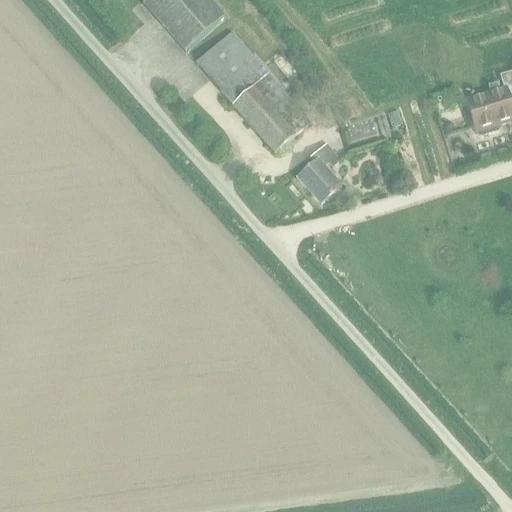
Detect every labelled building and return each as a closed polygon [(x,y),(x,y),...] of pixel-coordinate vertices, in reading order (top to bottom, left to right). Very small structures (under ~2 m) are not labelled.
[(210,0),(145,0),(143,2),(185,51),(225,16),(210,0)] [(232,31),(195,63),(272,153),(309,121),(232,31)] [(511,119),(511,115),(508,103),(511,102),(511,69),(497,74),(502,89),(464,100),(474,134),(478,136),(496,130),(498,126),(497,124),(511,119)] [(442,125),(440,129),(441,133),(445,136),(449,134),(451,130),(450,126),(446,124),(442,125)] [(328,162),(332,166),(341,158),(326,142),(311,155),(314,159),(296,175),(320,202),(341,183),(324,165),(328,162)]
